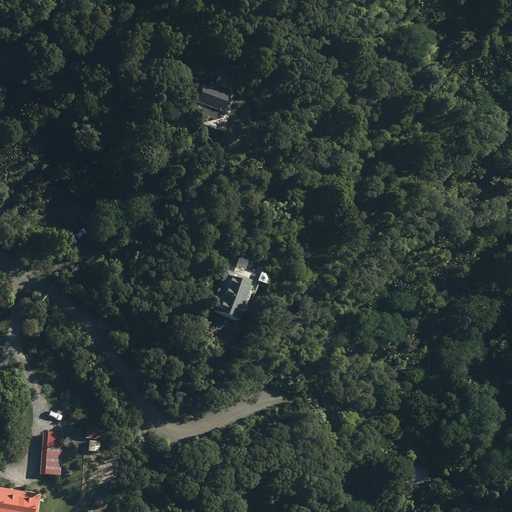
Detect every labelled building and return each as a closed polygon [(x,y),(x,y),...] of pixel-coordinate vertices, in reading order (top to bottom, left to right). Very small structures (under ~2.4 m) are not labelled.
[(188,122),(204,126),(206,122),(214,124),(216,116),(222,117),(225,105),(227,106),(230,94),(197,85),(188,122)] [(83,192),(57,217),(69,228),(79,219),(90,230),(105,215),(83,192)] [(224,272),(208,315),(236,325),(250,288),(249,287),(251,282),(224,272)] [(511,383),(502,386),(508,415),(511,414),(511,383)] [(85,428),(84,441),(88,441),(87,453),(99,453),(100,429),(85,428)] [(42,433),(39,477),(59,478),(62,435),(42,433)] [(501,455),(494,463),(501,469),(508,461),(501,455)] [(407,484),(415,486),(413,493),(419,494),(421,488),(422,488),(428,470),(413,465),(407,484)] [(0,511),(36,511),(39,498),(0,491),(0,511)]
